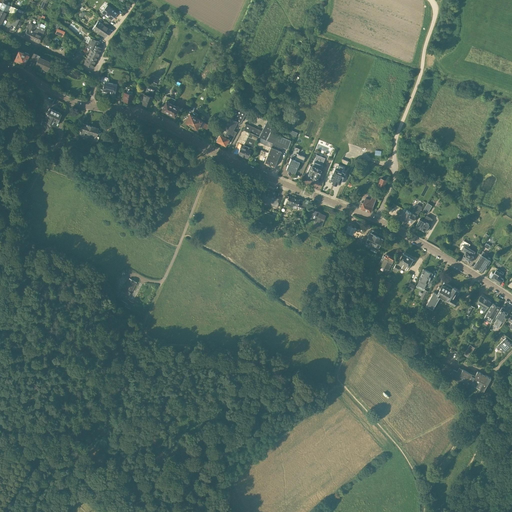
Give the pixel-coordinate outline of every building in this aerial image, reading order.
[(0,15),(0,24),(1,25),(10,6),(6,4),(0,15)] [(107,4),(101,12),(112,20),(118,13),(107,5),(107,4)] [(9,18),(6,26),(10,28),(12,24),(16,26),(19,19),(14,17),(13,20),(9,18)] [(98,21),(96,24),(98,26),(97,27),(107,34),(110,29),(105,26),(107,23),(104,21),(102,24),(98,21)] [(31,39),(37,25),(30,22),(24,36),(31,39)] [(58,28),(55,33),(63,36),(65,31),(66,27),(58,24),(56,27),(58,28)] [(105,37),(107,34),(97,27),(98,26),(96,24),(93,28),(105,37)] [(39,43),(45,29),(37,25),(31,39),(39,43)] [(90,37),(87,43),(90,44),(90,43),(93,45),(97,47),(96,49),(95,49),(91,57),(96,60),(101,50),(102,48),(98,46),(100,42),(96,40),(93,39),(90,37)] [(91,49),(87,58),(89,60),(91,57),(95,49),(96,49),(97,47),(93,45),(90,43),(90,44),(88,48),(91,49)] [(24,53),(19,50),(14,60),(24,64),(29,55),(28,55),(29,53),(25,51),(24,53)] [(34,53),(31,58),(37,61),(35,66),(47,71),(51,63),(39,58),(40,56),(34,53)] [(87,58),(84,64),(92,68),(96,60),(91,57),(89,60),(87,58)] [(101,89),(100,92),(107,94),(107,93),(114,94),(117,84),(108,82),(109,78),(102,76),(101,81),(105,82),(103,90),(101,89)] [(144,93),(142,101),(143,101),(142,104),(146,105),(146,106),(147,106),(148,106),(149,106),(153,96),(152,96),(154,89),(149,88),(146,89),(145,94),(144,93)] [(124,101),(127,101),(127,102),(128,103),(129,103),(130,103),(130,102),(131,102),(132,91),(127,90),(127,93),(124,92),(123,98),(124,98),(124,101)] [(168,114),(173,104),(172,104),(175,99),(165,96),(160,106),(163,107),(161,110),(168,114)] [(173,104),(168,114),(169,114),(169,115),(171,115),(175,117),(180,108),(173,104)] [(226,119),(219,134),(220,134),(229,139),(232,140),(236,132),(233,130),(237,123),(240,125),(247,110),(235,104),(229,117),(228,116),(226,119)] [(50,108),(44,119),(43,118),(41,124),(41,125),(44,126),(45,127),(47,129),(48,128),(49,129),(52,123),(55,125),(55,124),(57,125),(59,121),(57,120),(61,113),(50,108)] [(191,126),(196,117),(190,113),(184,122),(187,124),(188,125),(189,126),(190,126),(191,126)] [(196,117),(191,126),(192,127),(192,128),(194,128),(197,129),(199,125),(206,129),(208,125),(202,121),(196,117)] [(262,131),(259,136),(260,137),(266,140),(272,143),(271,146),(271,147),(264,163),(274,167),(281,151),(282,147),(287,149),(291,140),(270,132),(274,124),(267,120),(262,131)] [(81,131),(80,134),(85,136),(89,137),(90,134),(89,134),(90,130),(87,129),(89,125),(83,123),(80,131),(81,131)] [(246,123),(243,129),(249,132),(250,132),(259,136),(262,131),(246,123)] [(89,125),(87,129),(90,130),(89,134),(90,134),(89,137),(94,139),(95,139),(96,136),(98,129),(89,125)] [(286,130),(286,131),(288,134),(295,137),(297,132),(289,129),(287,128),(286,130)] [(248,136),(243,145),(246,146),(249,147),(253,149),(259,136),(250,132),(249,132),(248,136)] [(225,145),(229,139),(220,134),(219,134),(216,141),(225,145)] [(327,134),(325,140),(340,144),(341,138),(327,134)] [(76,153),(77,150),(83,152),(85,148),(85,146),(81,145),(80,146),(79,146),(79,145),(73,143),(74,143),(69,141),(67,145),(71,147),(70,150),(76,153)] [(241,146),(237,154),(242,156),(246,146),(243,145),(242,147),(241,146)] [(246,146),(242,156),(247,158),(251,150),(248,149),(249,147),(246,146)] [(288,164),(286,169),(295,173),(297,168),(296,167),(296,166),(297,167),(299,162),(299,161),(300,161),(302,162),(305,156),(298,153),(296,153),(297,152),(298,153),(299,149),(295,147),(291,157),(291,158),(288,163),(288,164)] [(35,151),(28,153),(32,167),(38,166),(35,156),(36,156),(35,151)] [(308,173),(307,176),(310,177),(310,178),(313,179),(316,180),(321,169),(320,169),(322,165),(314,161),(312,165),(311,166),(310,165),(307,172),(308,173)] [(331,177),(330,179),(332,180),(331,182),(336,184),(337,182),(339,183),(340,182),(342,183),(345,177),(342,176),(344,172),(342,171),(342,170),(335,168),(335,167),(332,174),(331,174),(330,176),(331,177)] [(381,178),(378,185),(383,188),(387,180),(381,178)] [(266,196),(265,198),(269,199),(269,200),(272,202),(273,199),(274,199),(276,199),(275,202),(279,204),(281,197),(275,195),(276,193),(268,190),(266,196)] [(288,196),(285,205),(292,208),(293,205),(297,206),(296,209),(304,212),(307,202),(304,200),(302,205),(298,203),(299,200),(288,196)] [(361,202),(359,206),(361,207),(361,208),(371,212),(373,206),(377,198),(372,196),(371,200),(365,198),(364,202),(363,202),(363,203),(361,202)] [(428,203),(423,210),(426,212),(428,210),(432,205),(428,203)] [(420,211),(422,207),(417,204),(412,212),(411,212),(407,210),(405,209),(404,209),(400,215),(401,217),(403,218),(407,220),(412,222),(416,214),(417,215),(418,213),(420,211)] [(309,209),(306,217),(315,220),(313,225),(321,228),(325,215),(319,213),(319,212),(314,210),(313,210),(309,209)] [(416,225),(422,228),(421,229),(424,231),(425,230),(428,232),(430,228),(428,227),(430,223),(433,219),(427,215),(424,220),(420,217),(416,225)] [(358,228),(349,224),(345,233),(353,237),(358,228)] [(367,241),(366,243),(372,246),(371,248),(377,251),(379,247),(384,236),(384,235),(380,233),(379,233),(377,233),(377,232),(373,230),(372,230),(371,232),(367,241)] [(487,233),(481,241),(484,243),(490,236),(487,233)] [(462,242),(459,248),(461,249),(461,250),(465,253),(462,258),(470,263),(474,256),(473,255),(475,251),(469,247),(462,242)] [(382,258),(379,264),(388,269),(384,274),(388,276),(391,270),(389,269),(395,258),(386,253),(385,256),(384,255),(382,258)] [(412,267),(415,260),(404,254),(397,264),(394,268),(397,270),(399,268),(403,270),(405,268),(407,269),(409,266),(412,267)] [(479,269),(486,257),(481,254),(474,266),(479,269)] [(483,272),(491,260),(486,257),(479,269),(483,272)] [(419,280),(417,285),(424,288),(427,283),(424,282),(425,281),(428,282),(433,273),(424,269),(419,278),(423,280),(422,281),(419,280)] [(492,272),(489,276),(501,284),(504,279),(501,278),(503,274),(500,273),(501,271),(498,269),(497,270),(496,270),(494,273),(492,272)] [(121,294),(118,299),(122,301),(122,300),(130,286),(130,287),(132,283),(131,282),(132,280),(129,278),(125,286),(122,291),(121,294)] [(130,286),(122,300),(127,303),(129,299),(128,298),(132,290),(137,282),(132,280),(131,282),(132,283),(130,287),(130,286)] [(386,281),(382,290),(388,293),(392,284),(386,281)] [(413,290),(415,285),(410,282),(407,288),(413,290)] [(434,291),(426,306),(433,309),(441,296),(446,299),(454,304),(458,298),(458,299),(462,291),(459,289),(453,286),(453,287),(444,282),(443,283),(441,287),(439,286),(436,292),(434,291)] [(424,289),(420,298),(424,300),(428,291),(424,289)] [(376,302),(380,304),(385,296),(380,293),(376,302)] [(481,296),(477,302),(483,306),(481,309),(485,311),(487,308),(491,302),(481,296)] [(126,303),(124,306),(126,307),(130,309),(133,302),(129,300),(127,304),(126,303)] [(498,306),(499,304),(496,302),(495,304),(493,303),(486,314),(484,318),(491,322),(493,318),(500,307),(498,306)] [(467,312),(466,314),(470,316),(473,309),(474,309),(475,307),(471,305),(467,312)] [(498,328),(508,312),(508,311),(505,309),(505,308),(503,307),(502,307),(496,317),(497,318),(494,324),(497,325),(496,327),(498,328)] [(506,351),(511,345),(511,343),(506,338),(499,345),(497,346),(504,353),(506,351)] [(470,344),(465,353),(470,356),(475,347),(470,344)] [(451,373),(449,375),(468,388),(468,389),(476,395),(480,398),(488,384),(491,378),(488,376),(478,371),(475,377),(472,375),(472,374),(463,369),(459,367),(457,371),(453,370),(452,373),(451,373)]
